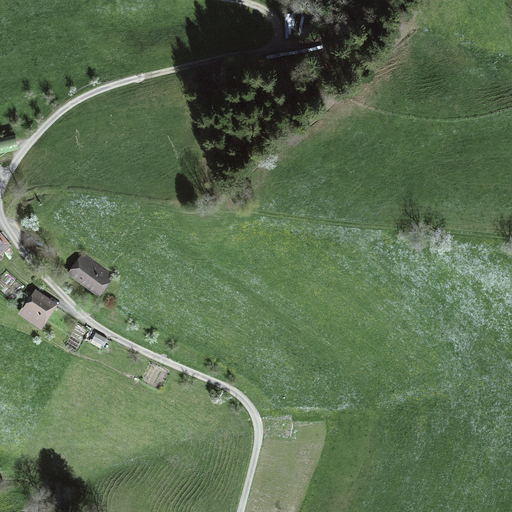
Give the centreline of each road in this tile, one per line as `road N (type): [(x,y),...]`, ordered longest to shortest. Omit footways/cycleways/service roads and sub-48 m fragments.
road 1 (track): [(0,193),(95,190),(511,237)]
road 2 (track): [(241,511),(259,431),(249,406),(78,312),(8,228),(0,203)]
road 3 (track): [(0,192),(35,137),(92,92),(277,41),(277,19),(239,0)]
